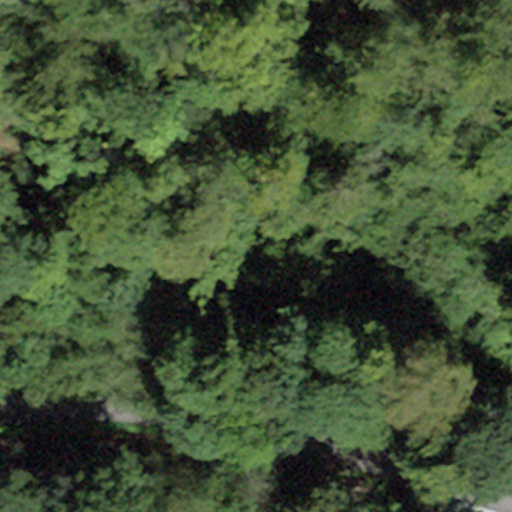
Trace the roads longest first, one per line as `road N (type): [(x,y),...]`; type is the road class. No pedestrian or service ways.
road 1 (residential): [(511,506),(434,470),(299,434),(186,422),(0,426)]
road 2 (track): [(299,434),(511,360)]
